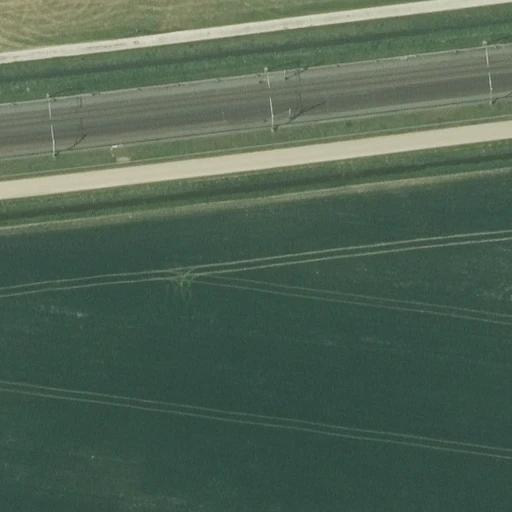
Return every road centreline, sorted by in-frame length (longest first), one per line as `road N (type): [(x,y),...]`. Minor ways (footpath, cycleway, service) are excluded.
road 1 (motorway): [(511,357),(0,461)]
road 2 (unclassified): [(0,193),(511,131)]
road 3 (motorway): [(19,511),(511,411)]
